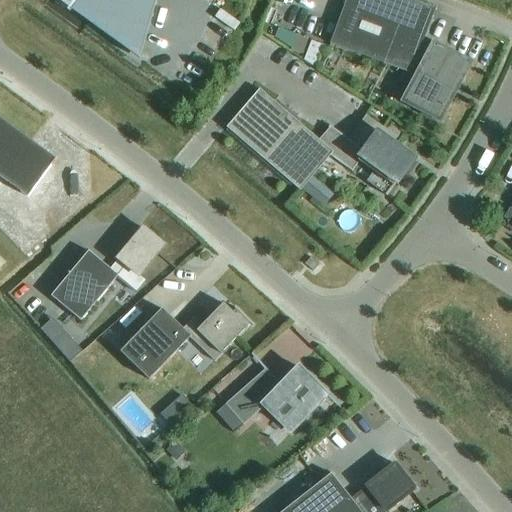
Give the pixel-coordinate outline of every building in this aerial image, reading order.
[(56,0),(140,61),(157,0),(56,0)] [(417,0),(346,0),(330,45),(411,75),(412,73),(419,77),(406,102),(425,112),(424,116),(435,122),(437,118),(439,120),(468,65),(434,47),(434,48),(423,43),(437,7),(417,0)] [(303,56),(308,40),(279,30),(276,39),(292,50),(291,52),(303,56)] [(311,42),(304,61),(315,69),(324,47),(311,42)] [(354,172),(353,172),(359,163),(383,180),(376,190),(387,198),(413,161),(378,135),(365,153),(330,127),(328,129),(329,130),(319,141),(260,91),(226,129),(300,193),(303,190),(312,179),(330,157),(334,160),(333,160),(353,174),(354,172)] [(0,119),(0,179),(28,199),(56,161),(0,119)] [(312,179),(303,190),(314,200),(324,189),(312,179)] [(88,252),(50,298),(81,323),(118,279),(137,294),(146,283),(139,277),(164,247),(143,229),(118,260),(118,261),(111,270),(88,252)] [(191,338),(215,362),(251,324),(254,327),(255,326),(237,308),(236,309),(237,310),(234,313),(224,304),(203,326),(195,318),(184,329),(164,309),(122,352),(150,380),(191,338)] [(59,351),(71,340),(67,336),(55,347),(59,351)] [(308,408),(323,392),(299,368),(281,387),(266,370),(226,406),(244,426),(264,408),(291,433),(312,412),(308,408)] [(367,487),(368,489),(352,501),(331,475),(284,511),(360,511),(376,498),(386,511),(387,511),(415,490),(395,465),(367,487)]
